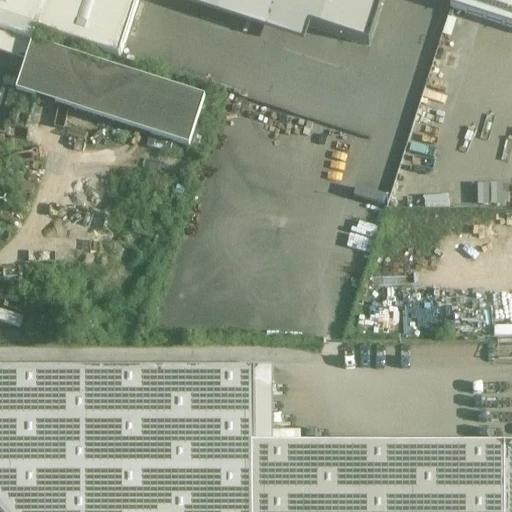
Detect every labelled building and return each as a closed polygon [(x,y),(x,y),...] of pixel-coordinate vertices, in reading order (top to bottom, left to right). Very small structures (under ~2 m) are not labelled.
[(0,0),(0,35),(33,46),(37,35),(120,61),(139,0),(0,0)] [(221,0),(369,47),(384,0),(221,0)] [(511,0),(453,0),(450,10),(474,18),(511,30),(511,0)] [(205,101),(45,51),(33,46),(17,95),(190,151),(205,101)] [(511,341),(453,344),(454,362),(511,359),(511,341)] [(511,511),(511,442),(273,443),(272,370),(0,371),(0,511),(511,511)]
